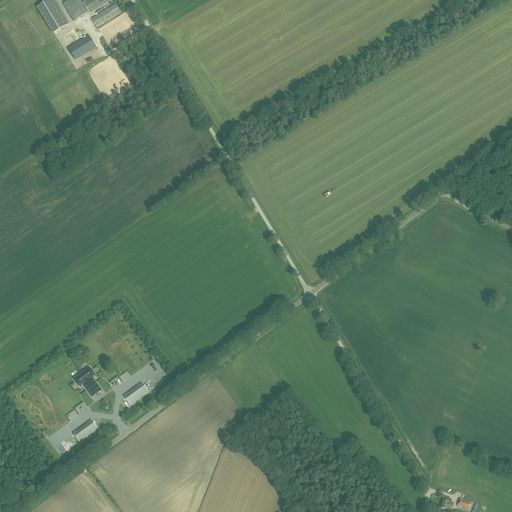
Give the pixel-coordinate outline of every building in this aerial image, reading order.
[(54,33),(69,24),(56,2),(57,1),(56,0),(48,0),(38,6),(54,33)] [(82,4),(79,0),(68,0),(63,3),(73,21),(87,13),(82,4)] [(85,0),(83,2),(83,3),(90,14),(111,0),(85,0)] [(96,27),(121,12),(116,4),(91,19),(96,27)] [(86,31),(83,25),(76,29),(80,35),(86,31)] [(68,48),(75,60),(96,47),(89,36),(68,48)] [(123,318),(111,324),(120,340),(132,334),(123,318)] [(105,347),(111,358),(119,354),(123,363),(129,360),(123,348),(118,351),(113,342),(105,347)] [(88,349),(97,361),(103,357),(95,344),(88,349)] [(68,357),(75,355),(71,346),(65,349),(68,357)] [(95,376),(90,368),(75,379),(80,387),(84,384),(93,397),(101,390),(92,378),(95,376)] [(143,384),(125,397),(131,405),(149,392),(143,384)] [(103,400),(100,403),(104,410),(108,407),(103,400)] [(92,421),(74,434),(80,442),(98,429),(92,421)] [(469,511),(472,502),(461,498),(457,507),(469,511)] [(452,510),(454,503),(443,500),(441,508),(452,510)]
